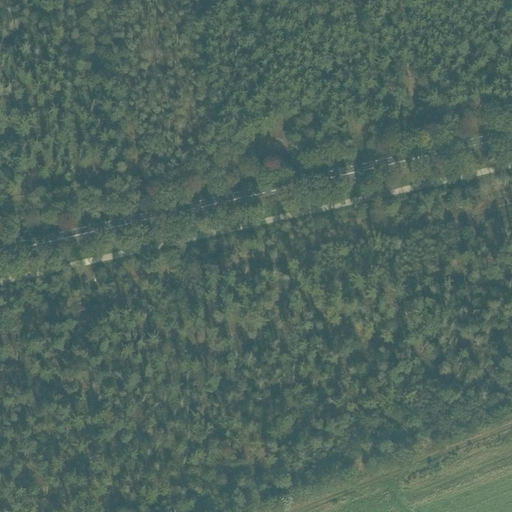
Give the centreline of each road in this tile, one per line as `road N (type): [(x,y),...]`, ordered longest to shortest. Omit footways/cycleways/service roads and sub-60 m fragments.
road 1 (secondary): [(0,252),(511,143)]
road 2 (track): [(278,511),(511,421)]
